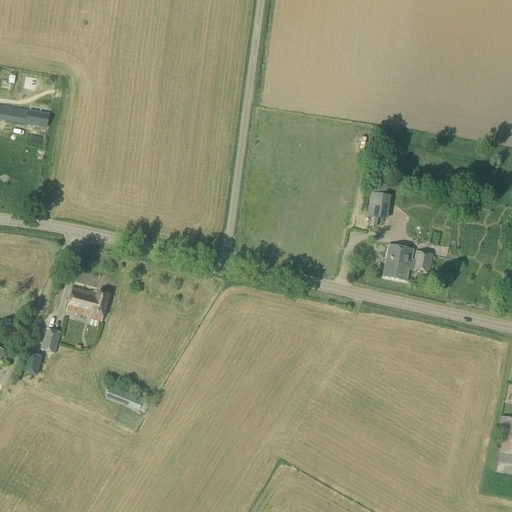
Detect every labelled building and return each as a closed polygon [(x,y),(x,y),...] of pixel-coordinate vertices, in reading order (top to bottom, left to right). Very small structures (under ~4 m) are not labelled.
[(17,112),(0,108),(0,121),(45,129),(48,116),(17,111),(17,112)] [(412,262),(409,262),(411,252),(387,247),(380,279),(405,285),(408,272),(426,276),(431,257),(414,253),(412,262)] [(449,282),(451,272),(440,270),(438,280),(449,282)] [(96,296),(71,289),(64,312),(88,319),(88,320),(100,323),(108,296),(97,293),(96,296)] [(55,355),(60,334),(46,330),(40,351),(55,355)] [(143,400),(110,386),(108,391),(105,390),(104,393),(107,394),(105,399),(138,412),(143,400)] [(511,466),(511,419),(501,417),(498,431),(504,432),(496,470),(501,471),(503,464),(511,466)]
